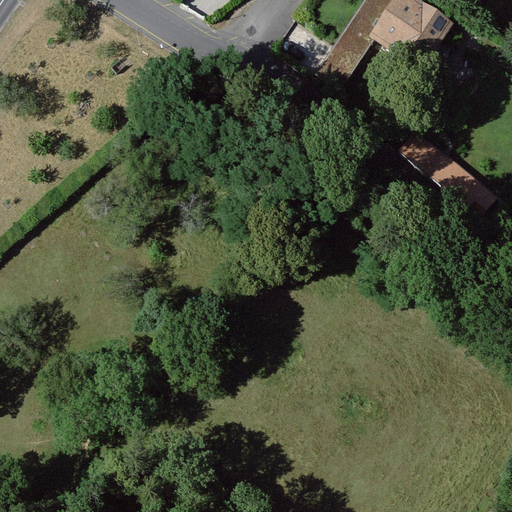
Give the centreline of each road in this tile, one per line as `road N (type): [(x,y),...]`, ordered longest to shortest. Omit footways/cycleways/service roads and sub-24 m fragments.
road 1 (unclassified): [(511,260),(257,57),(193,34),(143,0)]
road 2 (track): [(210,41),(0,229)]
